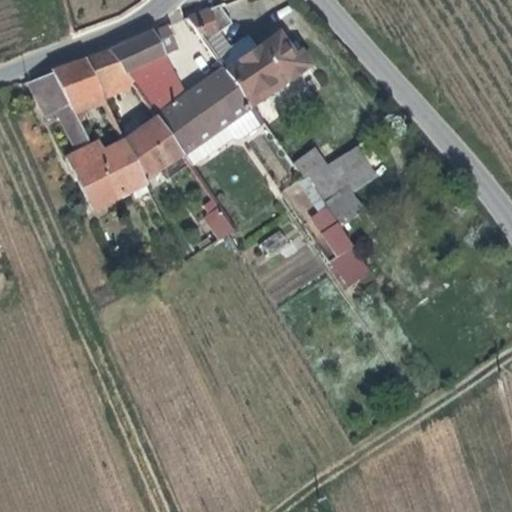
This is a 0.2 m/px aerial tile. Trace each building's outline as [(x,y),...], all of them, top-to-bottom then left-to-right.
[(233,24),(225,6),(192,18),(206,40),(233,24)] [(174,26),(115,49),(129,71),(182,49),(174,26)] [(227,71),(252,110),(284,89),(287,92),(291,89),(289,85),(314,69),(305,56),(299,60),(283,35),(257,52),(227,71)] [(129,71),(115,49),(84,61),(103,98),(104,101),(114,96),(109,85),(131,74),(129,71)] [(103,98),(84,61),(55,72),(56,75),(73,109),(82,128),(86,126),(82,117),(86,115),(83,107),(103,98)] [(252,110),(227,71),(222,63),(213,69),(218,77),(189,96),(159,116),(184,154),(243,116),(246,121),(256,115),(252,110)] [(73,109),(56,75),(34,85),(50,120),(73,109)] [(124,139),(145,180),(184,154),(159,116),(140,128),(124,139)] [(246,121),(243,116),(184,154),(195,170),(253,133),(246,121)] [(72,166),(96,214),(135,190),(146,183),(145,180),(124,139),(109,151),(101,157),(96,151),(72,166)] [(359,144),(326,164),(316,146),(292,160),(302,178),(293,183),(311,212),(329,202),(342,223),(364,210),(353,191),(378,176),(359,144)] [(151,191),(146,183),(135,190),(139,198),(151,191)] [(236,232),(233,227),(220,208),(207,217),(221,240),(236,232)] [(325,208),(308,218),(316,231),(335,221),(325,208)] [(335,221),(316,231),(332,259),(351,248),(335,221)] [(233,227),(236,232),(243,227),(240,222),(233,227)] [(262,242),(280,262),(296,248),(277,228),(262,242)] [(424,247),(404,256),(423,297),(443,289),(424,247)] [(365,273),(349,251),(329,264),(345,288),(365,273)]
